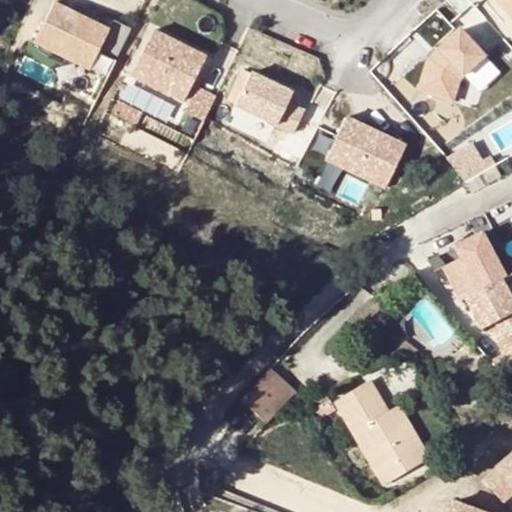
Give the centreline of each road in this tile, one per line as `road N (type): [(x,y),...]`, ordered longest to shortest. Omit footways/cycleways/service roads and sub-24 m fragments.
road 1 (residential): [(199,509),(189,457),(203,414),(393,237),(511,175)]
road 2 (residential): [(261,0),(357,50),(409,0)]
